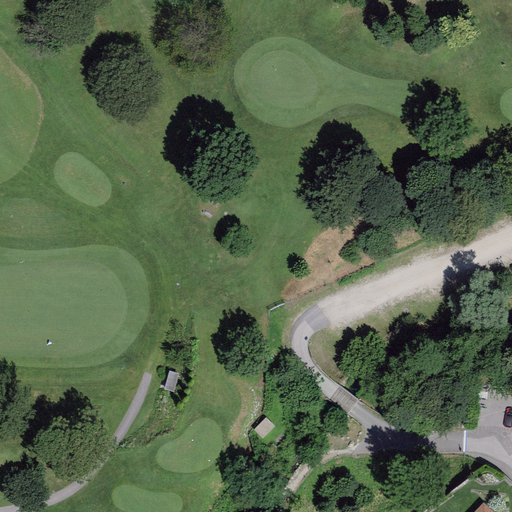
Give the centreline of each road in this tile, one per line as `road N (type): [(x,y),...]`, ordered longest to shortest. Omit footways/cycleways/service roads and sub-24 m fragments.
road 1 (residential): [(511,451),(498,437),(414,438),(327,385)]
road 2 (track): [(15,511),(60,495),(101,464),(146,376)]
road 3 (track): [(139,396),(0,393)]
